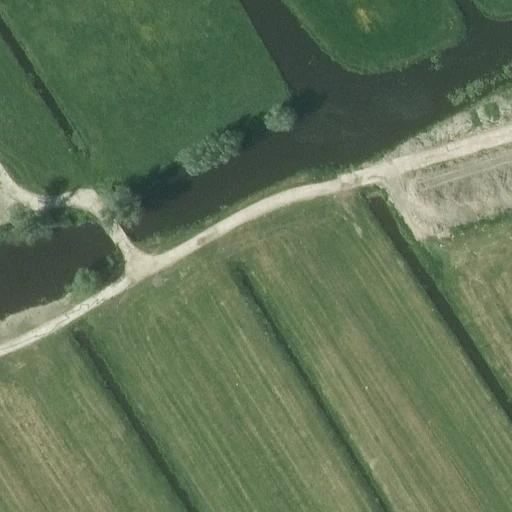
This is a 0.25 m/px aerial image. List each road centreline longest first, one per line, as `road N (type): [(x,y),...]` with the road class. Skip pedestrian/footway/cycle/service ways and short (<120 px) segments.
road 1 (track): [(0,352),(291,196),(511,135)]
road 2 (track): [(141,274),(97,206),(33,205),(0,172)]
